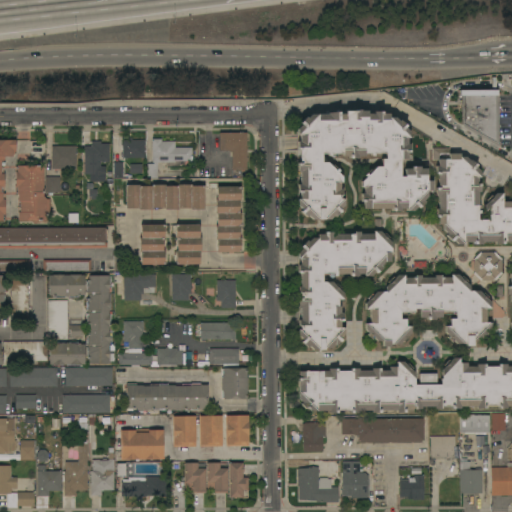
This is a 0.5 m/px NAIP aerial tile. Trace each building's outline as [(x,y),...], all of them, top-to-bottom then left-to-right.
[(461,127),(461,95),(457,95),(457,91),(490,90),(490,77),(494,77),(494,90),(496,90),(497,147),(461,127)] [(362,202),(360,202),(360,193),(362,193),(362,187),(360,187),(360,181),(365,177),(363,175),(369,169),(370,171),(375,166),(380,166),(380,159),(384,158),(384,153),(378,153),(378,155),(370,156),(369,153),(363,153),(363,156),(356,156),(356,158),(348,158),(348,156),(341,156),(341,153),(335,154),(335,156),(327,156),(327,153),(320,154),(320,162),(326,162),(330,166),(332,165),(338,171),(336,172),(340,177),(341,182),(338,182),(339,189),(340,189),(341,195),(339,195),(339,197),(338,197),(338,199),(342,199),(342,205),(338,209),(340,211),(334,217),(332,215),(328,219),(311,220),(307,216),(306,217),(300,211),(301,209),(297,205),(297,199),(299,199),(299,193),(297,193),(297,184),(299,184),(298,171),(297,171),(296,163),(299,163),(299,149),(296,149),(296,141),(298,141),(298,135),(296,135),(296,129),(300,124),(299,123),(305,116),(306,118),(310,114),(326,114),(326,112),(338,112),(338,114),(344,113),(344,111),(353,111),(352,110),(355,110),(360,109),(360,111),(366,111),(366,114),(372,113),(372,111),(381,111),(381,113),(388,113),(388,117),(393,117),(397,121),(399,119),(405,126),(404,127),(408,131),(408,137),(406,137),(406,144),(408,144),(408,152),(406,152),(406,159),(399,159),(399,176),(403,176),(403,169),(410,169),(410,166),(419,166),(419,168),(425,168),(425,181),(431,181),(431,192),(429,192),(429,190),(426,190),(426,197),(422,200),(423,202),(417,208),(416,206),(411,211),(405,211),(405,208),(399,208),(399,211),(391,211),(391,208),(362,208),(362,202)] [(231,170),(231,152),(228,152),(228,150),(218,150),(218,133),(245,132),(245,148),(246,148),(246,155),(245,155),(245,170),(231,170)] [(122,153),(121,153),(121,142),(122,142),(121,140),(127,140),(127,138),(131,137),(131,140),(143,140),(144,158),(122,158),(122,153)] [(174,141),(174,148),(190,148),(190,150),(188,150),(189,158),(188,158),(188,161),(152,162),(151,139),(160,139),(160,142),(174,141)] [(2,220),(0,220),(0,140),(15,140),(15,152),(14,152),(14,154),(11,154),(11,156),(3,156),(3,160),(2,160),(2,174),(3,174),(3,187),(2,187),(2,193),(4,193),(4,220),(2,220)] [(99,162),(99,166),(104,166),(104,181),(88,182),(88,173),(84,174),(84,159),(83,159),(83,146),(91,146),(91,141),(100,141),(100,143),(108,143),(108,162),(99,162)] [(75,146),(75,169),(51,169),(51,146),(75,146)] [(437,217),(435,217),(435,209),(437,209),(437,196),(435,196),(435,187),(437,187),(436,174),(435,174),(435,166),(437,166),(437,159),(431,159),(431,148),(448,148),(448,154),(459,153),(459,157),(464,156),(468,160),(469,159),(473,164),(474,163),(476,165),(474,167),(479,171),(479,177),(477,177),(477,184),(479,184),(479,192),(477,192),(477,205),(479,205),(479,213),(477,213),(477,219),(488,220),(488,211),(483,211),(484,204),(487,201),(485,200),(490,195),(491,197),(495,193),(501,193),(501,202),(511,201),(511,241),(502,241),(502,244),(494,244),(494,241),(481,242),(481,244),(473,244),(473,241),(463,241),(463,244),(457,244),(453,240),(451,241),(445,235),(446,233),(443,230),(443,224),(437,224),(437,217)] [(113,162),(122,162),(122,178),(113,178),(113,162)] [(17,221),(17,213),(17,199),(17,194),(16,194),(16,193),(15,193),(15,186),(15,173),(14,173),(14,166),(16,166),(16,165),(42,165),(43,196),(45,196),(45,199),(49,199),(49,214),(45,214),(45,221),(17,221)] [(59,176),(59,192),(45,192),(45,177),(59,176)] [(125,185),(138,185),(138,186),(151,186),(151,185),(164,185),(164,186),(177,186),(177,185),(190,185),(190,186),(203,186),(203,209),(190,209),(190,208),(178,208),(178,209),(164,209),(164,208),(152,208),(152,209),(138,209),(138,208),(125,208),(125,185)] [(216,239),(215,240),(215,226),(216,226),(216,214),(215,214),(215,200),(216,200),(216,187),(239,187),(239,200),(238,200),(238,213),(239,213),(239,225),(238,225),(238,238),(239,238),(239,252),(216,252),(216,239)] [(175,265),(175,251),(176,251),(176,238),(175,239),(175,225),(198,224),(198,238),(199,238),(199,251),(198,251),(198,264),(175,265)] [(140,252),(139,252),(139,238),(140,238),(140,225),(163,225),(163,238),(162,238),(162,251),(163,251),(163,265),(140,265),(140,252)] [(0,228),(105,228),(105,242),(106,247),(0,247),(0,228)] [(297,258),(297,252),(301,248),(300,246),(306,240),(307,242),(311,238),(317,238),(317,234),(324,234),(324,232),(333,232),(333,234),(353,233),(353,232),(359,231),(359,234),(373,234),(373,231),(379,231),(382,234),(384,233),(388,238),(387,239),(390,242),(390,252),(389,252),(389,261),(384,261),(380,265),(381,267),(375,273),(374,271),(370,276),(363,276),(363,274),(357,274),(357,276),(349,276),(349,274),(336,274),(336,276),(328,276),(328,274),(321,274),(321,282),(330,281),(334,285),(335,283),(340,288),(339,289),(342,293),(342,299),(337,299),(337,306),(339,306),(339,313),(341,313),(341,321),(339,321),(339,327),(344,328),(343,334),(339,338),(340,340),(335,346),(333,344),(329,348),(323,348),(323,349),(312,350),(308,346),(306,347),(300,341),(302,340),(298,335),(298,320),(300,320),(300,306),(297,306),(297,300),(299,300),(299,292),(297,292),(297,286),(299,286),(299,273),(297,273),(297,265),(299,265),(299,258),(297,258)] [(473,260),(472,259),(479,252),(481,253),(482,252),(492,252),(492,253),(494,252),(501,259),(500,260),(500,261),(501,271),(500,272),(501,273),(494,281),(492,279),(492,280),(482,281),(481,279),(479,281),(472,273),(473,272),(472,272),(473,261),(473,260)] [(0,260),(29,260),(29,271),(0,271),(0,260)] [(90,271),(42,271),(42,260),(90,260),(90,271)] [(154,274),(154,287),(147,287),(147,288),(142,288),(142,294),(140,294),(140,300),(123,300),(123,274),(154,274)] [(190,283),(190,286),(190,294),(188,294),(188,298),(187,298),(187,300),(171,300),(171,274),(189,274),(190,283)] [(367,300),(366,298),(370,293),(372,295),(375,291),(385,291),(385,286),(388,283),(386,282),(392,277),(393,278),(397,275),(403,275),(403,278),(411,278),(411,277),(414,277),(414,275),(420,275),(420,277),(433,277),(433,275),(439,275),(439,277),(450,277),(450,274),(456,274),(459,277),(461,276),(466,281),(465,283),(468,286),(468,291),(478,291),(481,294),(482,292),(487,297),(486,299),(489,302),(489,308),(484,308),(484,322),(489,322),(489,329),(486,332),(487,333),(482,338),(481,337),(478,340),(472,340),(472,346),(465,345),(465,344),(455,343),(452,340),(451,342),(446,337),(448,336),(444,332),(444,326),(449,326),(449,319),(455,319),(455,314),(441,314),(441,317),(434,317),(434,319),(426,319),(426,317),(419,317),(419,308),(413,308),(413,314),(399,314),(399,319),(405,319),(405,326),(410,326),(410,332),(406,336),(408,337),(403,342),(401,341),(398,344),(389,344),(389,347),(382,346),(382,341),(375,341),(373,338),(371,339),(366,334),(367,333),(364,329),(364,323),(369,323),(369,309),(364,309),(364,303),(367,300)] [(83,295),(77,295),(77,297),(54,297),(54,295),(48,295),(48,275),(83,275),(83,295)] [(108,363),(88,363),(88,357),(86,357),(86,347),(86,344),(86,334),(89,334),(88,323),(86,323),(86,314),(86,309),(86,300),(88,300),(88,295),(86,295),(86,292),(87,292),(87,291),(86,291),(86,282),(88,282),(88,276),(108,275),(108,363)] [(10,276),(27,276),(27,322),(10,322),(10,276)] [(220,308),(220,301),(216,301),(216,299),(215,299),(215,296),(216,296),(215,280),(234,280),(234,308),(220,308)] [(65,339),(48,339),(48,300),(65,300),(65,339)] [(122,321),(142,321),(142,330),(141,330),(141,341),(143,341),(143,346),(141,346),(141,347),(140,347),(140,348),(128,348),(128,342),(122,342),(122,321)] [(204,339),(204,341),(200,341),(200,339),(199,339),(200,323),(231,323),(231,330),(234,330),(234,340),(231,340),(231,339),(204,339)] [(70,337),(69,325),(81,325),(81,337),(70,337)] [(46,341),(46,359),(36,360),(36,363),(3,364),(2,341),(46,341)] [(49,364),(49,344),(55,344),(55,342),(64,342),(64,343),(68,343),(68,342),(78,342),(78,344),(84,344),(84,364),(49,364)] [(156,348),(165,348),(165,347),(168,347),(168,348),(176,348),(176,351),(182,351),(182,365),(156,365),(156,348)] [(237,348),(238,364),(209,364),(208,349),(237,348)] [(118,365),(118,353),(122,353),(122,350),(127,350),(127,349),(141,349),(141,353),(144,353),(144,354),(151,354),(151,364),(118,365)] [(327,371),(327,368),(336,368),(336,371),(349,371),(349,368),(357,368),(357,371),(370,370),(370,368),(378,368),(378,370),(388,370),(388,367),(396,367),(396,362),(402,361),(405,365),(406,363),(411,368),(410,370),(413,373),(413,385),(418,384),(418,373),(435,373),(435,384),(439,384),(439,379),(441,379),(441,369),(444,366),(442,364),(447,360),(448,361),(452,358),(458,358),(458,363),(466,363),(466,366),(475,366),(475,364),(483,364),(483,366),(496,366),(496,364),(505,364),(505,366),(511,366),(511,406),(505,406),(505,408),(497,408),(497,406),(484,406),(484,408),(475,408),(475,406),(459,406),(459,408),(450,409),(450,405),(441,406),(439,406),(440,408),(434,409),(434,406),(420,406),(420,408),(414,409),(414,406),(411,406),(411,410),(404,410),(404,412),(395,412),(395,410),(379,410),(379,412),(371,412),(371,410),(358,410),(358,412),(349,413),(349,409),(336,410),(336,413),(328,413),(328,410),(309,411),(305,407),(304,408),(299,403),(301,402),(298,399),(298,386),(297,386),(297,378),(298,378),(298,371),(327,371)] [(65,386),(64,368),(111,367),(111,385),(65,386)] [(56,386),(9,386),(9,368),(56,368),(56,386)] [(221,369),(222,369),(222,368),(246,368),(246,377),(247,377),(247,389),(246,389),(246,398),(245,398),(245,399),(222,399),(222,398),(221,398),(221,369)] [(125,385),(126,385),(126,384),(142,384),(158,384),(190,384),(190,383),(206,383),(206,410),(200,410),(200,409),(196,409),(196,410),(190,410),(184,410),(180,410),(174,410),(167,410),(167,408),(164,408),(164,410),(158,410),(158,411),(152,410),(152,409),(148,409),(148,410),(142,410),(136,410),(136,409),(132,409),(132,410),(126,410),(126,409),(125,409),(125,385)] [(15,408),(15,395),(16,395),(16,394),(19,394),(19,395),(29,395),(29,394),(31,394),(31,395),(35,395),(35,408),(15,408)] [(109,410),(113,410),(113,414),(109,414),(109,413),(62,413),(62,395),(109,395),(109,410)] [(490,413),(504,413),(504,430),(490,430),(490,413)] [(0,452),(0,414),(12,414),(12,418),(13,418),(13,440),(15,440),(15,450),(9,452),(0,452)] [(459,414),(488,415),(488,433),(459,433),(459,414)] [(226,445),(225,416),(247,415),(248,445),(226,445)] [(172,416),(194,416),(195,446),(173,446),(172,416)] [(198,416),(221,416),(222,446),(199,447),(198,416)] [(359,441),(357,441),(357,435),(354,435),(354,434),(340,434),(340,419),(422,419),(422,440),(420,440),(420,442),(359,442),(359,441)] [(301,423),(304,423),(318,422),(318,423),(324,423),(325,437),(321,437),(322,451),(302,452),(301,423)] [(119,460),(119,430),(134,430),(134,432),(147,432),(147,430),(162,430),(162,459),(119,460)] [(454,436),(454,446),(453,446),(453,458),(429,458),(429,437),(454,436)] [(35,460),(19,460),(19,440),(35,440),(35,460)] [(74,490),(74,496),(63,496),(63,471),(64,471),(64,462),(77,461),(77,444),(86,444),(87,490),(74,490)] [(49,460),(46,462),(45,461),(44,462),(39,462),(36,458),(36,453),(39,449),(44,450),(47,453),(47,458),(49,460)] [(89,471),(92,471),(92,466),(91,466),(91,463),(92,463),(92,459),(107,459),(107,453),(112,452),(112,459),(113,459),(113,471),(113,490),(100,490),(101,495),(90,496),(89,471)] [(459,470),(459,459),(466,459),(466,461),(469,461),(469,470),(474,470),(474,468),(480,468),(480,470),(481,470),(481,493),(459,494),(458,470),(459,470)] [(359,461),(359,467),(360,467),(360,470),(359,470),(359,473),(364,473),(367,476),(367,495),(366,496),(366,498),(349,498),(349,496),(341,496),(341,479),(341,461),(359,461)] [(511,495),(490,495),(490,467),(506,467),(506,462),(511,462),(511,495)] [(116,475),(116,463),(124,463),(124,475),(116,475)] [(204,493),(191,493),(191,492),(191,491),(191,490),(183,490),(183,463),(196,463),(196,468),(204,468),(204,493)] [(218,468),(226,468),(226,493),(213,493),(213,491),(213,490),(206,490),(206,463),(218,463),(218,468)] [(241,463),(241,467),(242,467),(242,472),(241,472),(241,478),(247,478),(247,490),(242,490),(242,497),(242,498),(228,498),(228,463),(241,463)] [(0,465),(10,465),(10,477),(16,477),(16,488),(10,488),(10,493),(16,493),(16,492),(33,492),(33,506),(16,506),(16,508),(6,508),(6,494),(0,494),(0,465)] [(36,471),(37,471),(37,465),(44,465),(44,471),(60,471),(60,491),(48,491),(48,496),(36,497),(36,471)] [(315,500),(307,501),(307,499),(298,499),(297,497),(296,497),(296,493),(297,493),(297,481),(297,472),(297,468),(308,468),(308,467),(317,467),(317,479),(318,479),(318,478),(326,478),(326,479),(330,479),(330,487),(337,487),(337,502),(315,502),(315,500)] [(423,500),(412,500),(412,499),(407,499),(407,497),(399,497),(399,480),(408,480),(408,478),(413,478),(413,475),(423,475),(423,500)] [(120,496),(120,482),(122,482),(122,479),(127,479),(127,477),(145,477),(165,477),(165,496),(154,496),(145,496),(120,496)]
